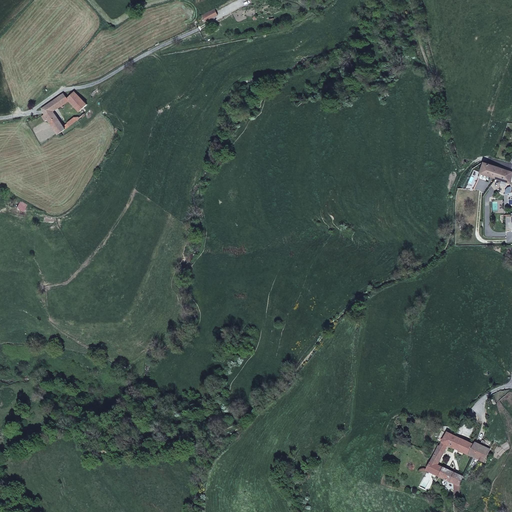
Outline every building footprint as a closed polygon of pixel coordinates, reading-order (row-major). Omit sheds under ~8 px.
[(215,16),(212,10),(203,15),(207,21),(213,18),(214,17),(215,16)] [(88,104),(75,92),(68,98),(68,99),(69,100),(80,111),(82,110),(88,104)] [(62,105),(69,100),(68,99),(68,98),(64,93),(43,108),(45,114),(46,116),(52,111),(53,110),(54,111),(62,105)] [(70,126),(77,120),(75,117),(68,123),(70,126)] [(511,183),(511,179),(511,171),(485,162),(481,173),(491,176),(511,183)] [(490,182),(491,176),(481,173),(479,178),(490,182)] [(22,211),(27,204),(21,201),(17,208),(22,211)] [(448,433),(443,443),(448,445),(455,448),(460,438),(448,433)] [(458,450),(464,440),(460,438),(455,448),(458,450)] [(475,445),(464,440),(458,450),(470,455),(475,445)] [(484,462),(490,449),(476,443),(475,445),(470,455),(472,456),(484,462)] [(441,459),(446,450),(439,447),(435,454),(435,455),(441,459)] [(463,477),(457,474),(438,465),(441,459),(435,455),(428,471),(433,474),(436,475),(440,477),(445,479),(448,481),(451,482),(454,484),(459,486),(459,485),(463,477)]
